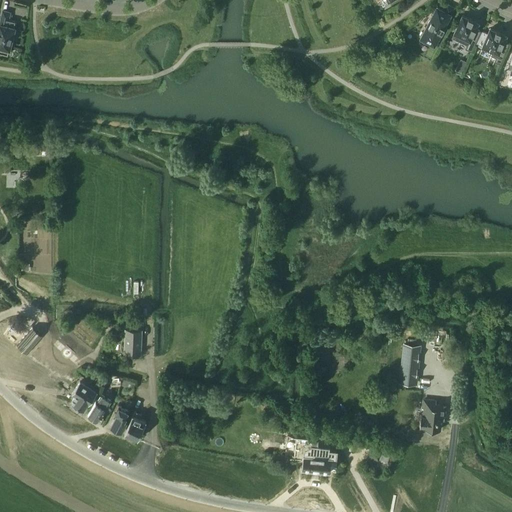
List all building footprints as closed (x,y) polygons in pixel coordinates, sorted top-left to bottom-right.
[(443,27),(453,8),(447,5),(444,11),(437,8),(434,13),(421,37),(434,44),(440,32),(441,33),(444,27),(443,27)] [(10,13),(3,11),(0,22),(0,53),(8,55),(11,41),(13,42),(14,36),(12,35),(14,28),(15,21),(8,20),(10,13)] [(470,55),(481,31),(475,28),(478,23),(472,20),(473,19),(468,17),(468,18),(462,15),(450,42),(465,49),(463,52),(470,55)] [(439,47),(448,30),(444,27),(441,33),(440,32),(434,44),(439,47)] [(500,64),(509,43),(503,41),(505,35),(500,33),(500,32),(496,30),(495,31),(490,28),(488,34),(482,31),(478,39),(485,41),(482,48),(492,52),(490,56),(495,58),(494,61),(500,64)] [(426,332),(426,325),(406,324),(406,331),(426,332)] [(17,345),(26,351),(41,332),(31,325),(17,345)] [(448,341),(449,329),(435,328),(434,340),(448,341)] [(140,354),(141,330),(125,329),(124,353),(140,354)] [(419,353),(420,345),(404,344),(400,382),(416,384),(417,376),(415,375),(418,354),(418,353),(419,353)] [(89,406),(97,393),(80,382),(71,394),(75,397),(70,404),(83,412),(88,405),(89,406)] [(107,407),(111,401),(102,396),(97,404),(96,403),(88,415),(97,421),(101,414),(106,417),(111,410),(107,407)] [(426,426),(426,429),(440,430),(440,421),(444,421),(445,407),(434,406),(434,401),(424,400),(423,407),(420,406),(419,408),(416,408),(416,415),(421,415),(420,426),(426,426)] [(117,413),(110,426),(122,432),(126,422),(124,420),(126,416),(125,416),(128,410),(119,406),(115,413),(117,413)] [(142,414),(135,411),(124,433),(138,439),(146,422),(140,419),(142,414)] [(402,432),(391,427),(387,435),(398,440),(402,432)] [(335,451),(328,450),(330,438),(317,436),(317,440),(295,437),(293,460),(302,461),(301,470),(329,473),(330,459),(334,460),(335,451)] [(377,462),(381,450),(369,447),(365,458),(377,462)]
